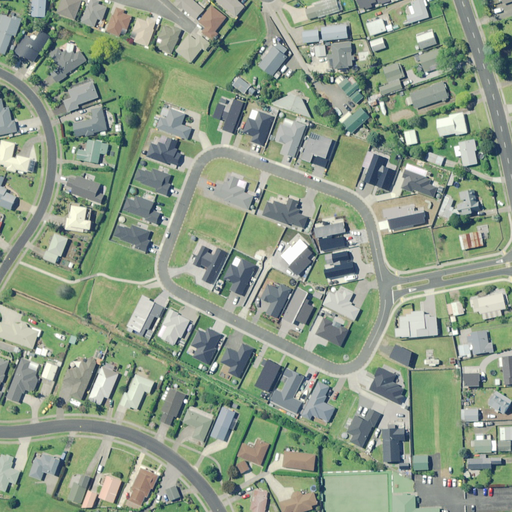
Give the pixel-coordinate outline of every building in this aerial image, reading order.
[(47,0),(34,0),(33,16),(46,17),(47,0)] [(63,0),(58,14),(76,20),(83,1),(80,0),(63,0)] [(101,2),(96,0),(90,0),(83,22),(96,27),(99,19),(103,20),(108,7),(100,4),(101,2)] [(205,10),(193,0),(178,0),(175,3),(182,10),(183,9),(197,20),(205,10)] [(217,0),(237,17),(241,12),(245,8),(237,1),(238,0),(217,0)] [(344,10),(341,0),(331,0),(329,1),(329,2),(306,9),(310,20),(344,10)] [(430,17),(424,0),(416,0),(409,2),(413,14),(407,15),(410,24),(430,17)] [(227,18),(213,6),(199,22),(207,28),(203,32),(213,41),(218,34),(216,32),(227,18)] [(126,11),(116,7),(108,32),(121,36),(123,30),(127,31),(132,17),(125,14),(126,11)] [(22,21),(4,15),(0,27),(0,30),(3,31),(0,38),(0,52),(7,55),(13,35),(17,36),(22,21)] [(386,31),(381,16),(371,19),(372,22),(366,24),(370,36),(386,31)] [(157,22),(148,19),(147,22),(139,19),(134,32),(138,33),(135,42),(149,46),(157,22)] [(349,38),(348,25),(323,28),(324,41),(349,38)] [(173,30),(165,26),(160,38),(164,40),(160,48),(172,54),(183,30),(175,27),(173,30)] [(200,35),(193,30),(177,51),(192,63),(203,49),(206,51),(211,44),(200,35)] [(320,42),(319,30),(304,32),(305,43),(320,42)] [(437,44),(432,30),(417,35),(421,49),(437,44)] [(51,37),(42,31),(36,41),(27,35),(16,52),(24,58),(25,56),(35,62),(51,37)] [(386,48),(383,38),(370,42),(374,52),(386,48)] [(292,54),(279,43),(271,54),(267,50),(264,53),(268,55),(259,65),(273,77),(292,54)] [(353,67),(351,43),(332,44),(333,54),(329,54),(329,59),(334,59),(335,69),(353,67)] [(327,56),(326,46),(315,47),(316,57),(327,56)] [(63,53),(59,48),(50,53),(60,67),(52,73),(58,83),(68,77),(66,75),(88,61),(81,51),(75,55),(73,52),(70,54),(67,50),(63,53)] [(446,66),(440,49),(418,56),(424,73),(446,66)] [(402,69),(400,63),(382,68),(387,82),(408,76),(405,68),(402,69)] [(343,80),(340,77),(336,81),(357,104),(364,97),(358,90),(361,87),(357,82),(354,85),(347,78),(343,80)] [(251,86),(240,78),(234,86),(245,94),(251,86)] [(403,90),(399,80),(379,88),(382,96),(391,92),(392,94),(403,90)] [(99,98),(94,82),(70,90),(73,98),(65,101),(69,112),(80,108),(79,105),(99,98)] [(449,97),(443,82),(410,94),(416,109),(449,97)] [(296,91),(271,102),(308,118),(296,91)] [(381,97),(380,93),(370,96),(372,100),(370,101),(371,106),(377,104),(376,101),(378,101),(380,106),(387,103),(385,96),(381,97)] [(5,109),(3,101),(0,101),(0,135),(18,132),(16,121),(13,121),(10,108),(5,109)] [(109,130),(103,107),(92,109),(94,119),(75,124),(78,137),(86,135),(87,137),(95,135),(94,133),(109,130)] [(370,117),(362,108),(353,116),(349,112),(340,121),(352,134),(370,117)] [(450,117),(437,119),(438,128),(441,136),(456,132),(457,134),(468,132),(463,112),(450,115),(450,117)] [(417,143),(415,130),(404,132),(407,145),(417,143)] [(110,144),(89,140),(87,151),(80,150),(79,159),(100,163),(102,153),(108,155),(110,144)] [(476,150),(474,140),(459,143),(459,146),(454,147),(456,157),(462,156),(464,166),(477,164),(475,151),(476,150)] [(16,144),(3,141),(0,152),(0,165),(9,168),(8,170),(16,172),(17,169),(29,172),(32,159),(18,155),(17,159),(13,158),(16,144)] [(435,154),(428,152),(425,160),(441,166),(444,158),(435,154)] [(456,174),(452,172),(447,184),(451,186),(456,174)] [(5,178),(0,175),(0,199),(3,201),(1,206),(13,210),(18,197),(7,192),(8,189),(2,187),(5,178)] [(102,184),(79,177),(78,180),(71,178),(68,187),(74,189),(72,194),(102,204),(105,195),(99,193),(102,184)] [(480,211),(474,189),(459,193),(461,200),(466,199),(467,202),(458,204),(459,210),(462,209),(464,215),(480,211)] [(454,200),(446,197),(438,215),(449,219),(453,208),(451,207),(454,200)] [(70,201),(64,200),(60,217),(64,218),(67,215),(70,201)] [(89,208),(74,206),(72,219),(68,218),(67,229),(84,232),(85,229),(92,230),(93,221),(87,220),(89,208)] [(480,232),(460,236),(462,242),(463,249),(484,246),(482,239),(487,238),(486,233),(481,234),(480,232)] [(69,239),(56,234),(49,251),(47,251),(44,259),(56,263),(59,255),(62,256),(69,239)] [(506,309),(503,293),(480,298),(480,297),(471,299),(474,312),(480,311),(482,320),(502,316),(501,310),(506,309)] [(464,314),(461,302),(452,304),(454,316),(464,314)] [(30,325),(21,322),(19,325),(15,323),(14,327),(1,322),(0,325),(0,336),(33,349),(38,336),(39,337),(42,331),(29,326),(30,325)] [(488,344),(486,331),(471,333),(471,336),(467,337),(467,341),(472,341),(474,354),(493,352),(492,343),(488,344)] [(471,357),(469,344),(455,347),(457,357),(468,355),(468,358),(471,357)] [(511,356),(500,358),(501,367),(503,367),(505,385),(511,384),(511,356)] [(10,362),(0,358),(0,401),(4,392),(0,390),(0,388),(6,375),(5,375),(10,362)] [(27,394),(28,392),(30,393),(35,392),(39,379),(37,379),(39,372),(30,369),(33,362),(24,358),(8,398),(20,403),(24,393),(27,394)] [(98,361),(90,358),(87,364),(83,362),(80,368),(76,367),(74,371),(70,369),(65,381),(76,385),(71,396),(82,400),(98,361)] [(59,367),(48,363),(43,377),(53,381),(59,367)] [(119,374),(103,367),(89,400),(101,406),(105,397),(109,398),(119,374)] [(468,369),(462,370),(462,381),(466,381),(466,387),(476,387),(476,376),(468,376),(468,369)] [(155,382),(137,375),(129,394),(126,393),(121,405),(131,409),(131,407),(138,409),(146,391),(151,393),(155,382)] [(187,394),(172,388),(163,411),(165,412),(161,422),(171,426),(175,416),(178,418),(187,394)] [(511,401),(511,400),(496,391),(488,404),(504,414),(511,401)] [(215,416),(190,406),(184,422),(198,428),(194,438),(204,442),(215,416)] [(237,412),(223,406),(212,436),(225,442),(237,412)] [(479,421),(478,409),(461,410),(462,422),(479,421)] [(395,425),(389,425),(389,429),(384,429),(384,462),(400,462),(400,440),(405,440),(405,429),(395,429),(395,425)] [(511,427),(500,428),(500,440),(498,440),(499,452),(511,451),(511,440),(511,439),(511,427)] [(484,435),(477,435),(478,441),(471,441),(471,447),(476,446),(476,453),(496,453),(496,440),(484,441),(484,435)] [(270,445),(257,440),(255,446),(245,442),(239,457),(262,466),(270,445)] [(318,455),(286,451),(284,467),(316,471),(318,455)] [(15,457),(3,454),(1,460),(0,460),(0,489),(7,492),(10,482),(17,484),(21,471),(11,468),(15,457)] [(61,460),(44,454),(43,459),(37,457),(31,477),(42,480),(45,472),(56,476),(61,460)] [(428,470),(428,455),(412,456),(413,470),(428,470)] [(486,458),(486,455),(480,455),(480,459),(467,459),(467,469),(492,469),(492,464),(501,464),(501,458),(486,458)] [(251,469),(246,461),(237,466),(242,474),(251,469)] [(160,475),(143,468),(133,490),(135,491),(130,501),(142,506),(146,496),(149,497),(152,488),(154,489),(160,475)] [(91,478),(79,474),(70,500),(81,504),(91,478)] [(123,481),(108,476),(100,498),(114,503),(123,481)] [(181,497),(177,486),(167,490),(171,501),(181,497)] [(98,494),(90,490),(83,508),(93,508),(98,494)] [(264,492),(256,491),(252,510),(254,510),(253,511),(265,511),(268,498),(263,497),(264,492)] [(390,492),(390,511),(433,511),(433,506),(413,507),(412,491),(390,492)] [(303,496),(302,492),(293,494),(294,498),(281,503),(283,511),(292,511),(294,511),(304,511),(313,509),(312,506),(317,504),(313,493),(303,496)]
